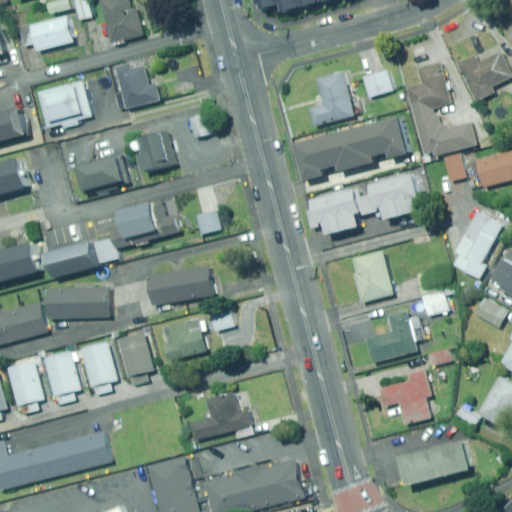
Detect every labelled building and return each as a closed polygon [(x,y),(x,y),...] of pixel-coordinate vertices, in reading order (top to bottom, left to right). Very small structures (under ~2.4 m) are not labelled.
[(76,10),(73,0),(72,0),(55,5),(57,15),(76,10)] [(95,19),(90,0),(82,0),(78,1),(83,22),(95,19)] [(131,10),(128,0),(106,0),(102,1),(113,45),(147,37),(140,8),(131,10)] [(78,43),(72,17),(22,29),(27,48),(38,45),(40,53),(78,43)] [(0,59),(12,56),(5,28),(0,29),(0,59)] [(511,81),(511,72),(503,53),(480,64),(477,58),(461,65),(479,103),(499,94),(496,88),(511,81)] [(152,86),(146,61),(118,68),(125,94),(118,96),(122,112),(165,102),(160,84),(152,86)] [(454,106),(443,65),(423,70),(427,85),(410,89),(428,160),(478,147),(472,125),(452,130),(451,122),(442,124),(438,110),(454,106)] [(397,92),(391,71),(365,79),(371,99),(397,92)] [(356,118),(345,73),(318,80),(321,91),(323,90),(327,105),(311,109),(316,129),(356,118)] [(40,94),(50,130),(66,126),(67,129),(83,125),(82,122),(95,118),(85,82),(40,94)] [(25,110),(0,116),(0,145),(32,137),(25,110)] [(211,117),(192,121),(196,141),(216,137),(211,117)] [(413,156),(403,118),(301,146),(311,183),(331,177),(330,172),(343,168),(344,174),(381,164),(380,158),(393,155),(394,161),(413,156)] [(174,169),(169,136),(143,140),(148,173),(174,169)] [(463,156),(447,160),(452,183),(469,179),(472,192),(511,182),(511,153),(465,164),(463,156)] [(133,183),(127,155),(80,166),(87,194),(133,183)] [(0,197),(34,189),(26,161),(0,167),(0,285),(47,273),(40,244),(0,254),(0,197)] [(392,222),(424,215),(421,202),(426,200),(420,175),(374,185),(380,211),(389,209),(392,222)] [(365,200),(362,190),(318,201),(324,225),(329,224),(333,237),(365,229),(362,218),(378,214),(373,198),(365,200)] [(171,227),(165,200),(133,207),(141,241),(175,233),(190,229),(189,222),(171,227)] [(224,231),(219,212),(200,217),(205,236),(224,231)] [(506,227),(481,213),(458,254),(462,256),(456,266),(482,280),(488,268),(484,266),(506,227)] [(124,260),(119,240),(52,255),(58,280),(103,269),(102,265),(124,260)] [(511,249),(506,260),(510,263),(500,281),(511,288),(511,249)] [(397,296),(386,254),(358,261),(362,275),(359,276),(366,304),(397,296)] [(219,297),(213,267),(152,278),(157,308),(219,297)] [(51,290),(51,319),(114,320),(114,290),(51,290)] [(457,308),(451,290),(429,296),(434,315),(457,308)] [(510,313),(487,300),(478,316),(501,329),(510,313)] [(0,314),(0,346),(51,334),(43,304),(0,314)] [(425,351),(415,309),(396,313),(401,331),(374,338),(380,361),(392,358),(425,351)] [(214,314),(218,332),(220,342),(230,340),(228,330),(239,328),(236,310),(214,314)] [(194,334),(191,323),(167,329),(171,346),(168,347),(172,362),(210,353),(204,331),(194,334)] [(157,373),(148,335),(121,341),(132,388),(152,384),(150,374),(157,373)] [(82,359),(86,358),(94,390),(97,389),(99,397),(115,393),(113,384),(121,382),(111,344),(80,351),(82,359)] [(457,360),(454,348),(437,352),(440,365),(457,360)] [(47,360),(57,398),(60,398),(63,406),(80,402),(77,393),(84,391),(74,353),(47,360)] [(21,408),(23,407),(25,416),(43,411),(41,403),(47,401),(36,363),(10,370),(21,408)] [(392,406),(406,402),(412,424),(440,417),(434,397),(440,395),(433,368),(416,372),(418,380),(387,388),(392,406)] [(0,420),(8,419),(5,410),(12,409),(1,371),(0,370),(0,420)] [(511,382),(504,378),(483,416),(508,431),(511,423),(511,382)] [(254,409),(248,411),(244,393),(212,401),(217,419),(198,423),(201,439),(258,425),(254,409)] [(483,419),(463,408),(456,420),(476,431),(483,419)] [(115,464),(107,433),(11,457),(7,441),(0,442),(0,485),(2,493),(115,464)] [(479,470),(471,440),(409,456),(417,486),(479,470)] [(300,456),(207,483),(215,511),(261,511),(312,497),(300,456)] [(200,511),(194,486),(187,459),(151,468),(162,511),(200,511)]
